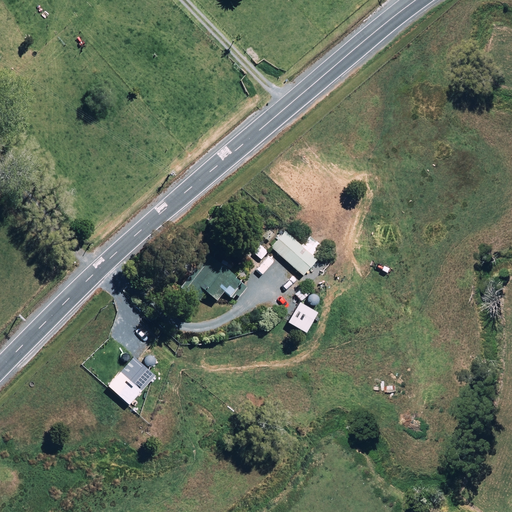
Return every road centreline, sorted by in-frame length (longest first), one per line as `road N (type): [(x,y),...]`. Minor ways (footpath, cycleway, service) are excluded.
road 1 (secondary): [(0,369),(149,223),(417,0)]
road 2 (unknown): [(186,0),(286,107)]
